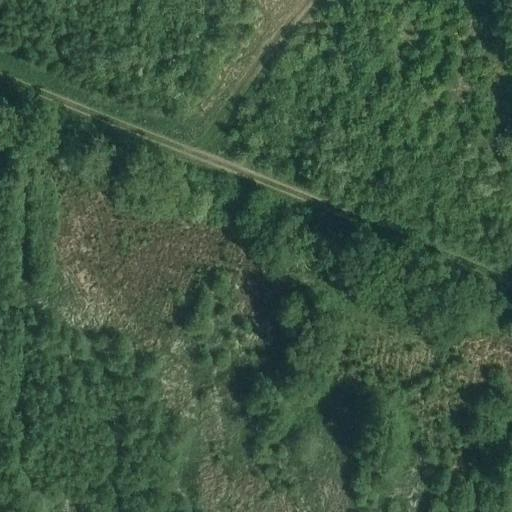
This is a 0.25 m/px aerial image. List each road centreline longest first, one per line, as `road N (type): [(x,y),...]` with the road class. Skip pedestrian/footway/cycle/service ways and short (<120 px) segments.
road 1 (track): [(0,79),(511,280)]
road 2 (track): [(186,153),(287,0)]
